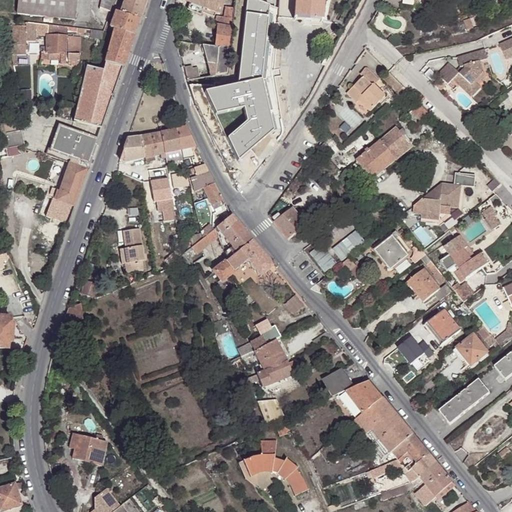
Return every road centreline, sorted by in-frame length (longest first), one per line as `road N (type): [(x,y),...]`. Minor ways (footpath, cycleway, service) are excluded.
road 1 (secondary): [(154,18),(32,374),(30,462),(51,511)]
road 2 (residential): [(243,213),(488,505)]
road 3 (unclassified): [(243,213),(355,29)]
road 4 (residential): [(154,18),(194,127),(243,213)]
road 5 (residential): [(511,172),(355,29)]
